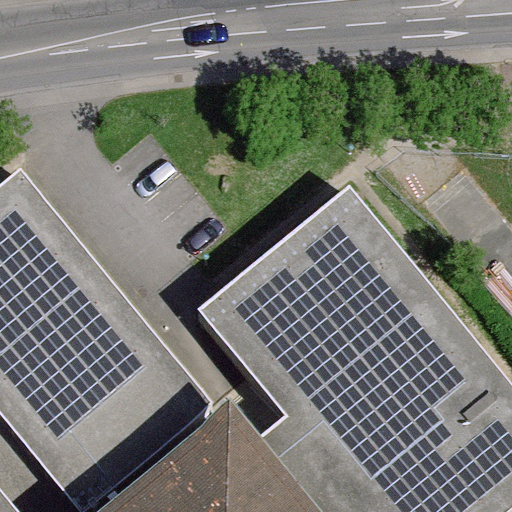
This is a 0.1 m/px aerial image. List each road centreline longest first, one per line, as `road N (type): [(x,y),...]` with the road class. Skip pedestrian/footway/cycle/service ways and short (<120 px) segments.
road 1 (tertiary): [(0,51),(240,20)]
road 2 (tertiary): [(240,20),(467,0)]
